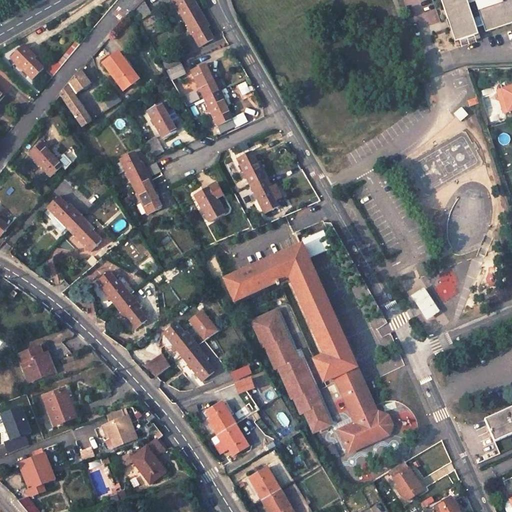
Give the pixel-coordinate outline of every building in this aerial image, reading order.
[(137,19),(148,10),(143,0),(132,10),(137,19)] [(200,11),(195,1),(193,2),(191,0),(172,0),(184,19),(200,11)] [(469,0),(443,0),(458,42),(481,33),(469,0)] [(511,0),(477,0),(489,31),(511,22),(511,0)] [(184,19),(199,46),(213,38),(204,22),(207,21),(200,11),(184,19)] [(79,44),(76,41),(57,64),(54,62),(46,71),(51,77),(79,44)] [(23,44),(10,57),(32,79),(44,68),(33,58),(35,56),(23,44)] [(138,78),(118,51),(103,63),(122,91),(138,78)] [(181,65),(176,55),(163,61),(167,71),(181,65)] [(220,90),(216,81),(213,82),(205,64),(191,71),(204,97),(220,90)] [(166,71),(171,80),(185,74),(181,65),(167,71),(166,71)] [(60,94),(81,127),(91,121),(74,95),(90,83),(83,72),(85,70),(83,67),(60,94)] [(507,111),(511,109),(511,86),(500,90),(507,111)] [(204,97),(221,132),(235,126),(222,100),(225,99),(220,90),(204,97)] [(507,111),(500,90),(496,91),(502,113),(507,111)] [(112,92),(103,98),(109,108),(120,102),(112,92)] [(468,107),(477,104),(475,99),(466,102),(468,107)] [(147,110),(162,138),(176,130),(173,125),(180,120),(173,108),(168,111),(163,102),(147,110)] [(465,115),(459,108),(452,114),(456,118),(459,115),(462,118),(465,115)] [(176,130),(183,126),(180,120),(173,125),(176,130)] [(43,142),(30,154),(50,176),(61,166),(48,151),(50,149),(43,142)] [(153,157),(163,151),(157,142),(147,147),(153,157)] [(156,163),(142,169),(133,152),(119,158),(133,187),(151,178),(150,176),(160,171),(156,163)] [(265,178),(260,168),(257,170),(248,153),(236,158),(250,186),(265,178)] [(133,187),(147,213),(161,207),(152,189),(155,188),(151,178),(133,187)] [(250,186),(264,213),(278,206),(275,199),(279,197),(273,186),(269,188),(265,178),(250,186)] [(215,182),(194,195),(209,222),(225,213),(216,197),(221,194),(215,182)] [(71,210),(59,197),(47,208),(56,216),(50,223),(60,233),(63,230),(65,232),(68,229),(81,216),(73,208),(71,210)] [(68,229),(89,251),(101,240),(87,226),(89,224),(81,216),(68,229)] [(302,240),(310,258),(331,249),(323,231),(302,240)] [(377,413),(301,245),(224,279),(233,299),(275,281),(277,284),(279,283),(278,280),(289,275),(325,355),(314,359),(323,380),(334,376),(352,416),(355,423),(339,430),(349,451),(388,434),(392,425),(387,416),(378,412),(377,413)] [(97,262),(91,256),(86,261),(91,267),(97,262)] [(130,295),(123,286),(121,287),(109,271),(96,282),(116,306),(130,295)] [(411,296),(426,319),(439,311),(423,288),(411,296)] [(116,306),(134,329),(147,319),(139,310),(141,308),(130,295),(116,306)] [(352,416),(337,423),(332,421),(300,348),(297,350),(279,309),(275,310),(297,358),(300,357),(330,424),(339,430),(355,423),(352,416)] [(330,424),(300,357),(297,358),(275,310),(251,322),(263,348),(265,348),(275,370),(278,369),(292,399),(294,398),(301,414),(305,412),(314,432),(330,424)] [(190,321),(205,341),(217,332),(201,312),(190,321)] [(197,346),(190,337),(188,339),(175,323),(163,333),(181,356),(197,346)] [(48,352),(45,344),(18,356),(28,382),(54,372),(46,353),(48,352)] [(181,356),(201,381),(213,371),(201,355),(204,354),(197,346),(181,356)] [(169,366),(162,355),(146,366),(157,376),(169,366)] [(249,380),(235,385),(238,394),(255,388),(249,380)] [(75,417),(64,389),(43,397),(54,425),(75,417)] [(235,424),(221,402),(203,413),(216,435),(235,424)] [(196,406),(184,410),(188,416),(198,413),(196,406)] [(0,433),(6,453),(26,446),(22,435),(27,433),(18,407),(0,412),(0,433)] [(511,434),(511,407),(484,420),(495,442),(511,434)] [(105,423),(113,446),(136,437),(127,415),(124,416),(121,409),(107,415),(110,422),(105,423)] [(147,410),(137,419),(143,427),(154,418),(147,410)] [(216,435),(221,442),(223,441),(232,455),(248,445),(235,424),(216,435)] [(157,438),(131,458),(133,461),(150,484),(163,474),(164,476),(169,473),(163,465),(161,467),(153,457),(165,448),(157,438)] [(131,458),(129,455),(118,461),(122,468),(133,461),(131,458)] [(41,456),(19,464),(28,489),(28,490),(30,496),(45,491),(42,484),(51,480),(48,473),(46,474),(44,471),(42,472),(39,465),(44,463),(41,456)] [(422,489),(408,468),(404,462),(388,472),(402,492),(400,494),(404,501),(422,489)] [(48,473),(44,463),(39,465),(42,472),(44,471),(46,474),(48,473)] [(280,490),(266,467),(250,476),(260,492),(257,493),(261,501),(280,490)] [(261,501),(266,509),(269,507),(271,511),(292,511),(280,490),(261,501)] [(106,499),(110,508),(117,505),(114,497),(106,499)] [(459,511),(450,497),(434,506),(437,511),(459,511)] [(38,511),(31,503),(26,498),(17,501),(25,511),(38,511)]
